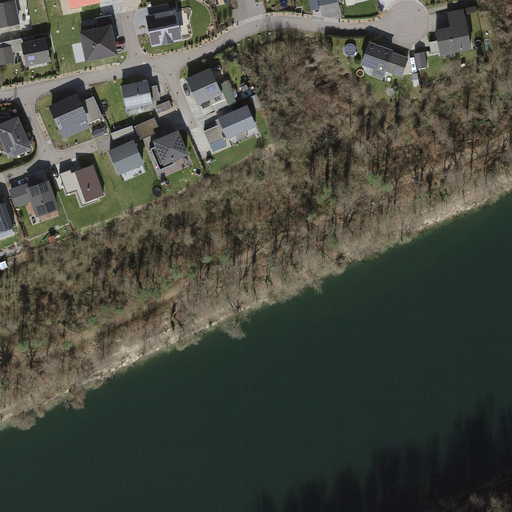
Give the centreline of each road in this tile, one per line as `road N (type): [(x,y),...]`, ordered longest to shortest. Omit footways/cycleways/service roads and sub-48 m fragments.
road 1 (track): [(0,361),(47,353),(107,328),(342,207),(511,136)]
road 2 (residential): [(408,21),(339,30),(270,21),(204,52),(0,98)]
